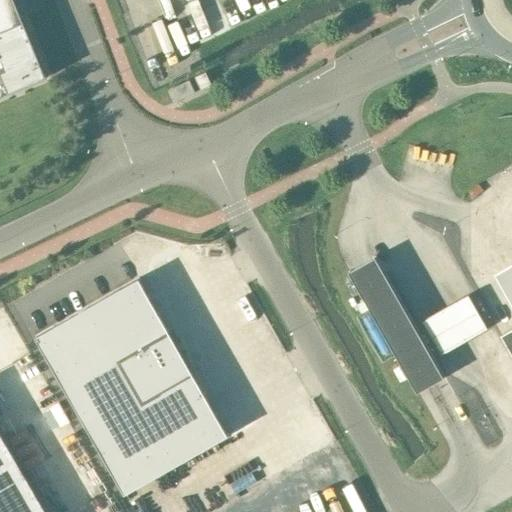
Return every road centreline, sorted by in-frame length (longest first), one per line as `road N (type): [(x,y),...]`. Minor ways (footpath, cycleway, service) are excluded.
road 1 (unclassified): [(412,511),(204,151)]
road 2 (unclassified): [(68,0),(136,180)]
road 3 (unclassified): [(136,180),(0,244)]
road 4 (unclassified): [(204,151),(326,93)]
